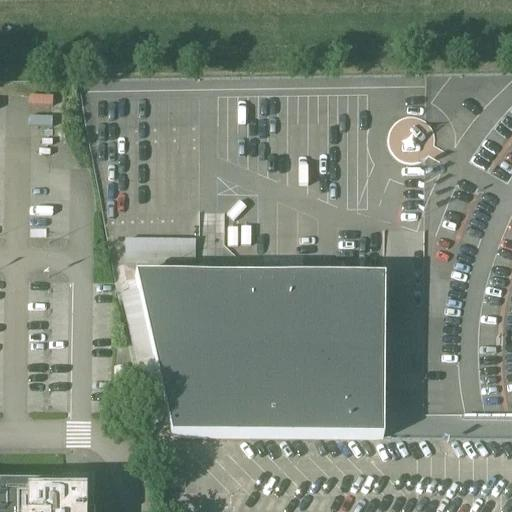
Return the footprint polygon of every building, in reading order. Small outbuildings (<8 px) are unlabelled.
[(399,138),(410,142),(414,128),(403,125),(399,138)] [(90,154),(188,150),(187,126),(89,130),(90,154)] [(187,263),(188,237),(110,235),(109,261),(187,263)] [(383,280),(134,278),(170,439),(382,441),(383,280)] [(185,457),(219,494),(226,488),(192,451),(185,457)] [(301,472),(322,494),(329,488),(337,496),(347,487),(357,497),(366,490),(331,454),(321,464),(315,458),(301,472)] [(392,457),(386,464),(422,498),(429,491),(392,457)] [(83,511),(84,511),(84,510),(83,510),(84,497),(70,496),(70,495),(69,496),(65,496),(65,488),(64,487),(0,486),(0,511),(83,511)]
